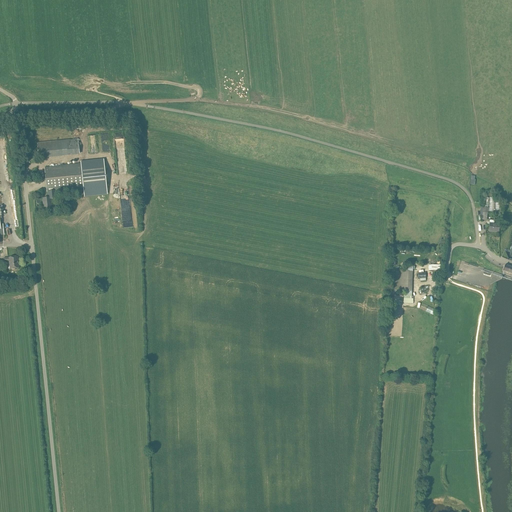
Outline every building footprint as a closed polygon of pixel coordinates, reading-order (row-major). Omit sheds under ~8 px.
[(79,154),(78,139),(37,143),(39,158),(79,154)] [(49,167),(45,168),(47,192),(56,191),(84,188),(84,196),(107,194),(104,160),(81,162),(81,164),(49,167)] [(48,198),(43,198),(44,209),(51,209),(50,199),(57,198),(56,191),(47,192),(48,198)] [(121,197),(122,227),(132,226),(131,211),(127,211),(126,208),(127,208),(127,204),(128,204),(127,197),(121,197)] [(490,224),(489,231),(498,232),(500,222),(495,221),(494,224),(490,224)] [(19,268),(18,257),(4,258),(4,262),(10,261),(10,269),(19,268)] [(405,271),(395,271),(395,290),(399,291),(399,293),(404,293),(404,303),(413,304),(413,299),(412,299),(413,266),(405,265),(405,271)] [(427,306),(425,311),(434,315),(436,309),(427,306)]
